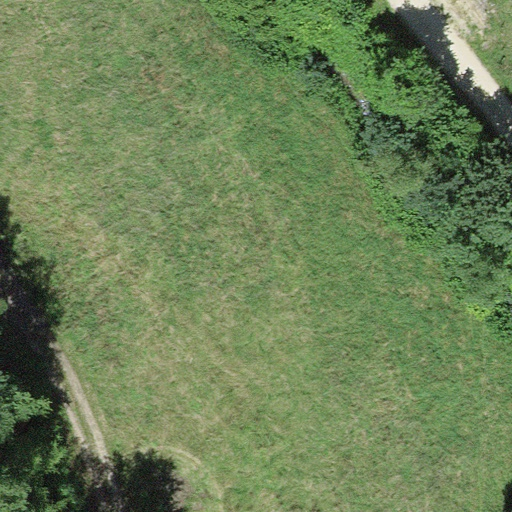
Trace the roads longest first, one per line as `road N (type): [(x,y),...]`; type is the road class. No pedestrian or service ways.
road 1 (track): [(0,324),(78,511)]
road 2 (track): [(511,124),(432,0)]
